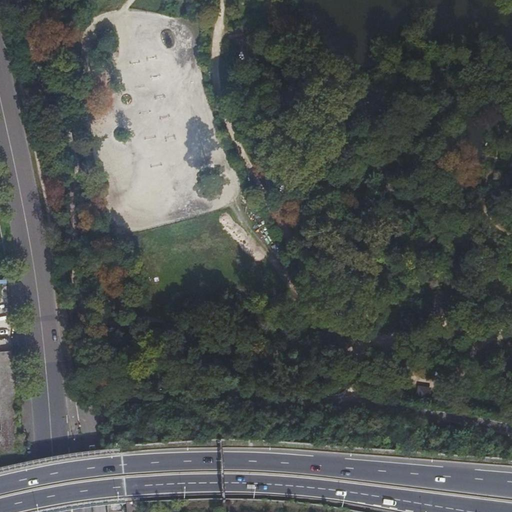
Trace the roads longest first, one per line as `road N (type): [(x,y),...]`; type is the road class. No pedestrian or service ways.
road 1 (motorway): [(511,483),(221,457),(118,463),(0,486)]
road 2 (motorway): [(0,506),(81,489),(225,481),(480,511)]
road 3 (primary): [(52,457),(26,220),(0,99)]
